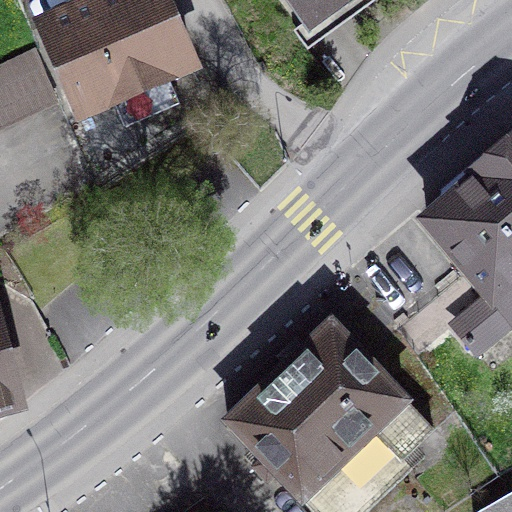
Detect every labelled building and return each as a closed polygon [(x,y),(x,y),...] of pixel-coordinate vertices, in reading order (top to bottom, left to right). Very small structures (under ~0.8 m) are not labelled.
[(104,0),(40,28),(79,117),(188,70),(157,0),(104,0)] [(278,0),(307,39),(359,0),(278,0)] [(0,69),(0,129),(51,105),(30,55),(0,69)] [(511,328),(511,150),(424,224),(489,301),(511,328)] [(429,433),(328,326),(224,425),(260,461),(251,470),(263,483),(272,474),(307,511),(366,511),(409,472),(399,462),(429,433)] [(0,410),(14,407),(0,354),(0,410)] [(511,511),(511,495),(482,511),(511,511)]
